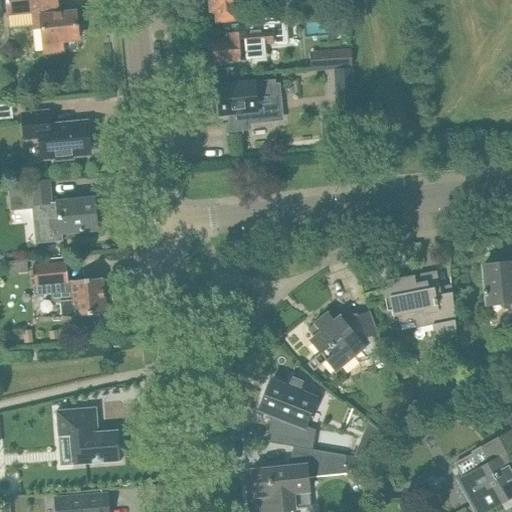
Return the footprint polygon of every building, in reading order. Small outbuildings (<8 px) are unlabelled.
[(6,0),(8,15),(41,12),(43,42),(46,42),(47,52),(61,50),(61,41),(78,39),(75,12),(55,14),(55,7),(57,7),(56,0),(6,0)] [(218,20),(235,19),(234,7),(240,7),(238,0),(211,0),(212,10),(217,9),(218,20)] [(213,43),(214,61),(216,62),(230,61),(230,62),(250,61),(250,58),(263,57),(262,44),(285,43),(283,23),(260,25),(260,23),(234,25),(234,33),(228,33),(228,40),(214,41),(213,43)] [(325,67),(350,66),(349,51),(324,53),(325,67)] [(355,111),(353,70),(337,70),(339,112),(355,111)] [(217,85),(220,115),(231,114),(233,128),(247,126),(247,120),(279,117),(275,80),(217,85)] [(42,158),(50,157),(56,156),(56,160),(73,159),(73,155),(89,153),(86,123),(49,127),(47,111),(22,114),(25,139),(40,138),(42,158)] [(325,149),(345,150),(346,121),(326,120),(325,149)] [(49,181),(30,183),(0,185),(0,200),(1,212),(23,210),(24,222),(33,221),(35,244),(62,241),(62,233),(97,230),(94,198),(52,202),(49,181)] [(511,262),(483,265),(487,305),(511,303),(511,313),(511,262)] [(67,263),(32,266),(35,295),(51,294),(52,300),(55,302),(61,302),(62,317),(105,314),(102,278),(68,281),(67,263)] [(435,271),(414,275),(382,282),(386,303),(389,302),(393,321),(397,320),(398,325),(426,320),(427,326),(434,324),(437,340),(457,336),(451,284),(438,287),(435,271)] [(382,345),(376,330),(369,311),(344,320),(340,316),(334,321),(328,313),(307,330),(314,338),(310,341),(336,373),(366,348),(367,350),(382,345)] [(32,331),(24,331),(25,343),(33,343),(32,331)] [(58,332),(50,332),(50,340),(58,340),(58,332)] [(285,445),(320,451),(330,453),(333,437),(303,432),(316,398),(302,392),(306,381),(291,375),(287,386),(271,380),(259,410),(288,422),(285,445)] [(56,411),(58,431),(58,436),(70,435),(71,447),(80,446),(81,463),(72,464),(72,465),(100,463),(120,461),(118,430),(98,432),(96,408),(56,411)] [(468,502),(469,502),(474,511),(484,511),(501,503),(501,502),(501,498),(511,492),(511,463),(510,460),(511,459),(511,429),(511,430),(478,448),(486,463),(456,480),(468,502)] [(360,438),(353,457),(354,457),(359,458),(373,443),(360,438)] [(80,446),(71,447),(72,464),(81,463),(80,446)] [(330,453),(320,451),(318,464),(306,465),(306,464),(251,470),(254,497),(256,497),(257,511),(268,511),(297,509),(296,493),(311,491),(310,477),(347,473),(345,455),(330,453)] [(353,457),(346,455),(347,460),(347,470),(362,469),(361,458),(359,458),(354,457),(353,457)] [(104,511),(103,495),(55,499),(56,511),(104,511)]
